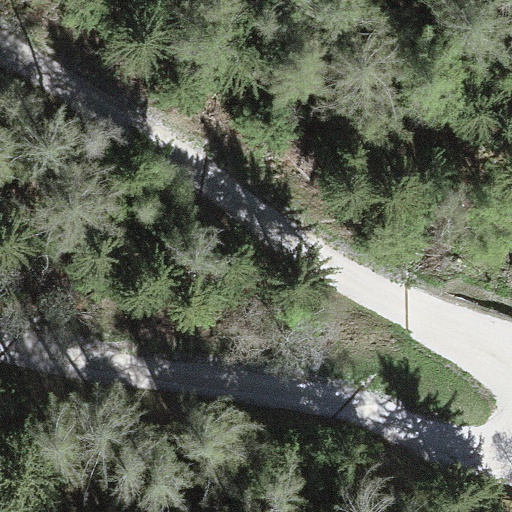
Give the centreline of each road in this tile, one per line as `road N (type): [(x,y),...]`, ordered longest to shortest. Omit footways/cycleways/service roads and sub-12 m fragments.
road 1 (track): [(511,381),(216,175),(0,74)]
road 2 (track): [(0,339),(318,407),(511,469)]
